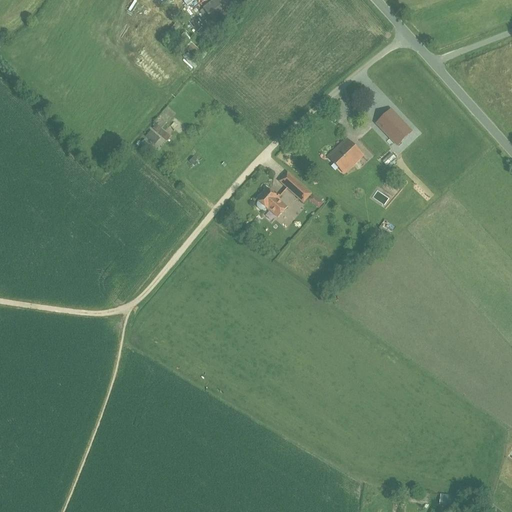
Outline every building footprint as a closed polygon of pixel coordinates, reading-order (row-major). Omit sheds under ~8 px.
[(234,7),(228,0),(216,0),(203,9),(213,22),(234,7)] [(376,124),(397,146),(412,132),(391,110),(376,124)] [(370,129),(363,136),(379,152),(385,146),(370,129)] [(386,135),(381,139),(386,144),(391,139),(386,135)] [(151,146),(144,140),(138,146),(145,152),(151,146)] [(344,174),(363,156),(347,140),(328,158),(344,174)] [(311,194),(295,179),(286,188),(303,203),(311,194)] [(267,188),(256,200),(258,202),(257,203),(256,205),(257,207),(258,209),(260,210),(262,210),(264,209),(265,208),(267,210),(268,209),(277,218),(287,208),(280,201),(281,201),(267,188)] [(313,200),(323,207),(327,202),(317,195),(313,200)] [(459,497),(441,495),(440,505),(458,507),(459,497)]
